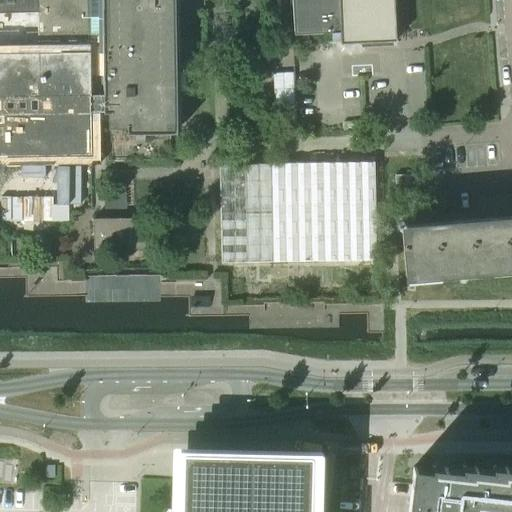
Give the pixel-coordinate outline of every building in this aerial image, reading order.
[(0,0),(0,155),(91,154),(91,140),(105,140),(105,162),(171,161),(170,133),(176,133),(175,41),(181,41),(182,41),(182,19),(180,19),(180,20),(175,20),(174,0),(0,0)] [(332,41),(340,40),(340,44),(355,43),(396,41),(393,0),(291,0),(294,35),(331,32),(332,41)] [(373,162),(219,164),(221,262),(376,260),(373,162)] [(410,175),(395,175),(395,185),(410,184),(410,175)] [(391,192),(391,202),(410,201),(409,191),(391,192)] [(401,229),(405,276),(406,280),(511,270),(511,216),(401,225),(402,229),(401,229)] [(93,219),(94,249),(147,248),(146,218),(93,219)] [(311,511),(312,473),(312,472),(312,457),(312,455),(310,454),(185,451),(183,452),(182,454),(182,469),(182,470),(180,511),(311,511)] [(0,458),(0,483),(16,485),(19,460),(0,458)] [(54,465),(45,465),(45,477),(54,477),(54,465)] [(413,469),(407,511),(511,511),(511,466),(498,466),(497,469),(470,468),(469,471),(443,468),(442,472),(413,469)]
